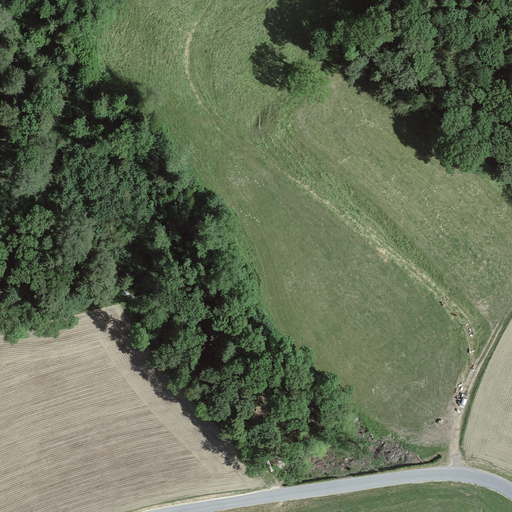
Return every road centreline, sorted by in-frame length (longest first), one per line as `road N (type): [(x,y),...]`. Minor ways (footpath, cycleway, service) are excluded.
road 1 (track): [(214,0),(189,51),(202,101),(443,298),(468,329),(475,365),(458,438),(463,475)]
road 2 (unclassified): [(163,511),(407,472),(441,471),(511,491)]
